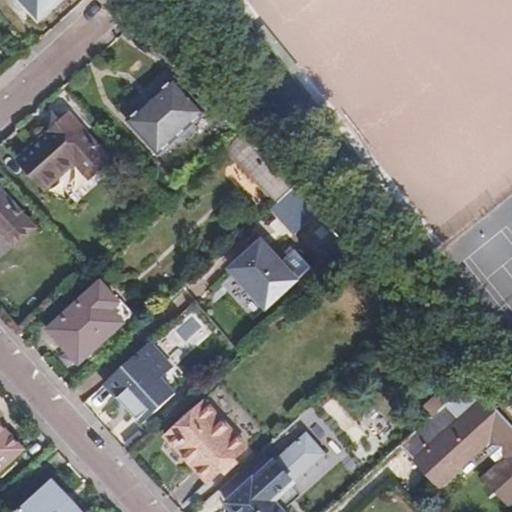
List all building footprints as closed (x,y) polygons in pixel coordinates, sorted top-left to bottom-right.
[(20,0),(39,20),(61,0),(20,0)] [(173,78),(126,121),(156,153),(204,111),(173,78)] [(114,158),(69,109),(17,157),(48,191),(79,164),(93,178),(114,158)] [(266,156),(244,132),(227,148),(249,172),(266,156)] [(254,178),(277,203),(294,188),(271,162),(254,178)] [(294,215),(308,202),(294,188),(277,203),(287,213),(290,210),(294,215)] [(0,195),(0,231),(1,230),(14,244),(30,229),(0,195)] [(264,240),(233,268),(267,307),(299,278),(264,240)] [(112,308),(120,302),(102,282),(50,328),(81,360),(125,321),(112,308)] [(122,299),(120,302),(112,308),(125,321),(135,312),(122,299)] [(105,381),(151,340),(150,339),(104,380),(105,381)] [(173,364),(151,340),(105,381),(117,393),(113,396),(133,419),(137,415),(144,421),(178,391),(163,375),(173,364)] [(206,401),(167,437),(208,482),(248,446),(206,401)] [(491,403),(466,426),(473,432),(497,410),(491,403)] [(510,501),(511,499),(511,425),(497,410),(473,432),(466,426),(460,419),(449,429),(434,415),(400,445),(439,485),(484,444),(488,448),(485,450),(494,460),(497,457),(501,462),(487,475),(510,501)] [(299,419),(270,445),(288,464),(317,439),(299,419)] [(0,421),(0,472),(25,449),(0,421)] [(265,467),(226,503),(234,511),(286,511),(268,492),(279,482),(265,467)] [(510,501),(487,475),(481,480),(506,506),(510,501)] [(21,511),(81,511),(54,482),(21,511)]
